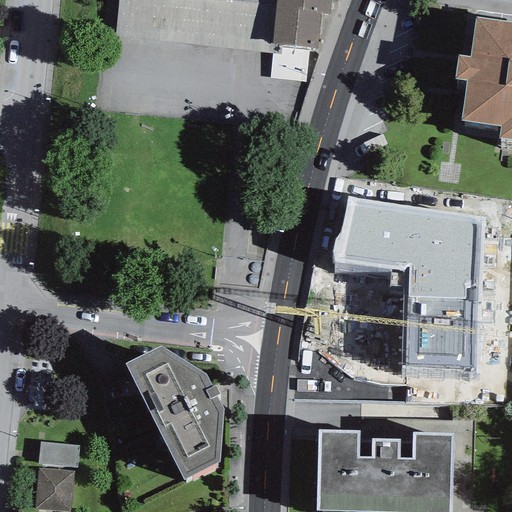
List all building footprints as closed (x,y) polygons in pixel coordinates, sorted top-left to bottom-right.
[(119,0),(115,42),(231,54),(271,58),(276,0),(119,0)] [(331,0),(276,0),(271,58),(317,64),(318,49),(320,26),(329,27),(330,12),(331,0)] [(511,52),(476,47),(470,88),(458,86),(455,109),(466,111),(461,151),(500,157),(499,169),(511,171),(511,52)] [(396,219),(344,207),(332,259),(384,270),(396,219)] [(509,241),(478,242),(478,253),(452,254),(453,283),(448,284),(449,320),(507,318),(506,303),(511,303),(509,241)] [(160,343),(125,359),(183,477),(220,458),(223,406),(205,369),(160,343)] [(358,427),(319,427),(317,508),(449,510),(453,429),(415,429),(414,455),(398,455),(398,436),(373,435),(373,454),(357,454),(358,427)] [(41,437),(41,463),(80,463),(80,437),(41,437)]
